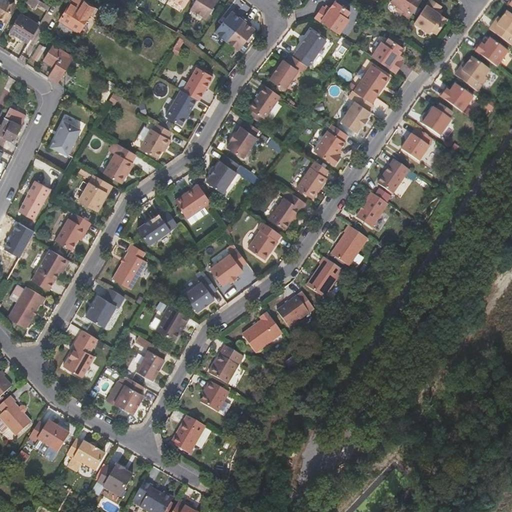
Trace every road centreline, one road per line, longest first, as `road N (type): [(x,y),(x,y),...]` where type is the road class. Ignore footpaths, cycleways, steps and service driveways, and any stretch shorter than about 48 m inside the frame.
road 1 (residential): [(137,446),(205,329),(289,269),(475,7)]
road 2 (residential): [(259,0),(271,8),(271,38),(191,157),(130,197),(28,370)]
road 3 (residential): [(0,59),(51,97),(0,203)]
road 4 (residential): [(28,370),(64,406),(137,446)]
